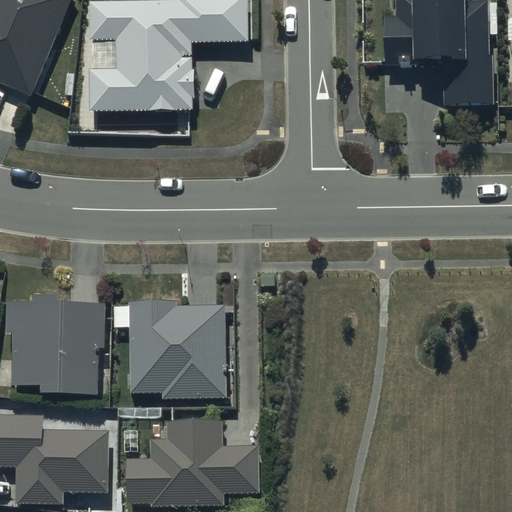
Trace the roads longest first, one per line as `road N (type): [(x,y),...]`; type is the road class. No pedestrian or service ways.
road 1 (residential): [(313,208),(124,211),(0,196)]
road 2 (residential): [(313,208),(309,0)]
road 3 (residential): [(511,205),(313,208)]
